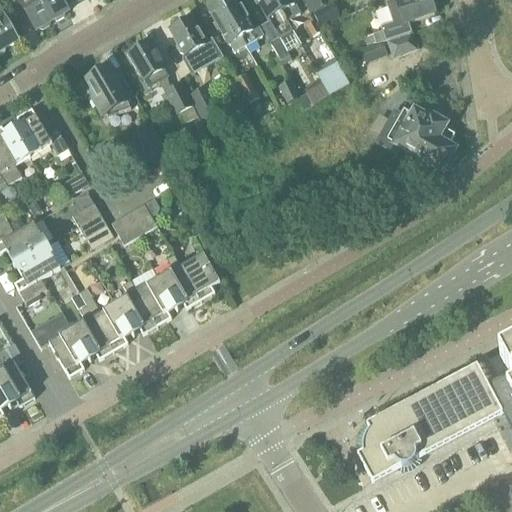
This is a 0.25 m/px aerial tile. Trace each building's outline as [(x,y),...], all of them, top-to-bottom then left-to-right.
[(52,24),(37,0),(17,0),(19,2),(18,2),(36,34),(52,24)] [(37,0),(52,24),(68,15),(59,0),(37,0)] [(221,4),(246,50),(258,43),(253,34),(255,33),(236,0),(222,0),(223,3),(221,4)] [(293,34),(287,24),(273,0),(254,0),(267,23),(278,42),(293,34)] [(273,0),(287,24),(300,17),(295,7),(291,0),(273,0)] [(386,5),(395,31),(373,38),(376,48),(409,37),(405,28),(435,18),(428,0),(410,0),(409,0),(400,0),(395,2),(396,2),(386,5)] [(234,56),(246,50),(221,4),(218,5),(215,4),(209,8),(209,11),(207,12),(227,49),(229,48),(234,56)] [(341,19),(334,5),(313,17),(320,31),(341,19)] [(0,54),(17,44),(3,20),(6,18),(0,8),(0,54)] [(169,34),(184,61),(184,65),(194,80),(225,61),(214,43),(207,47),(191,21),(169,34)] [(305,30),(311,41),(320,36),(313,25),(305,30)] [(411,38),(389,46),(394,62),(417,54),(411,38)] [(289,60),(285,52),(279,42),(270,47),(280,64),(289,60)] [(149,92),(168,80),(164,73),(165,72),(150,46),(128,58),(143,85),(144,84),(149,92)] [(131,111),(128,107),(123,98),(124,98),(107,70),(85,82),(92,94),(88,96),(98,113),(102,110),(108,120),(131,111)] [(235,83),(249,108),(259,102),(246,77),(235,83)] [(288,107),(299,101),(290,85),(279,90),(288,107)] [(321,86),(304,96),(312,109),(329,99),(321,86)] [(176,119),(192,111),(181,89),(165,97),(176,119)] [(189,100),(204,127),(221,118),(206,90),(189,100)] [(399,150),(442,174),(444,171),(447,173),(456,158),(452,156),(454,153),(447,149),(454,138),(443,131),(445,128),(430,120),(428,123),(414,115),(412,117),(403,112),(401,117),(394,113),(375,146),(395,157),(399,150)] [(20,129),(13,133),(29,161),(50,149),(57,160),(69,154),(56,132),(46,138),(32,113),(17,122),(20,129)] [(15,169),(29,161),(13,133),(5,137),(1,131),(0,131),(0,161),(14,185),(22,181),(15,169)] [(137,140),(149,165),(162,158),(150,134),(137,140)] [(0,178),(7,190),(14,185),(0,161),(0,178)] [(144,208),(151,220),(157,217),(160,211),(154,203),(154,202),(144,208)] [(72,220),(79,231),(100,219),(94,207),(72,220)] [(133,215),(146,237),(157,230),(144,208),(133,215)] [(146,237),(133,215),(122,221),(135,243),(146,237)] [(0,218),(0,246),(14,238),(7,225),(7,224),(3,217),(0,218)] [(107,230),(100,219),(79,231),(85,243),(107,230)] [(122,221),(111,227),(124,249),(135,243),(122,221)] [(0,257),(6,254),(14,269),(47,250),(33,227),(26,231),(16,237),(14,238),(0,246),(0,257)] [(60,273),(47,250),(14,269),(23,283),(14,288),(19,296),(41,284),(60,273)] [(181,271),(200,305),(215,297),(211,291),(220,286),(203,258),(181,271)] [(200,305),(181,271),(174,259),(166,264),(173,275),(159,284),(175,312),(183,307),(186,314),(200,305)] [(19,296),(24,305),(25,306),(47,294),(41,284),(19,296)] [(137,296),(157,331),(171,323),(167,316),(175,312),(159,284),(137,296)] [(143,339),(157,331),(137,296),(130,285),(123,289),(129,301),(115,309),(131,337),(139,333),(143,339)] [(124,341),(131,337),(115,309),(101,317),(87,293),(79,297),(87,310),(113,356),(128,348),(124,341)] [(99,364),(113,356),(87,310),(79,315),(86,326),(72,334),(88,362),(95,358),(99,364)] [(80,367),(88,362),(72,334),(62,317),(30,335),(41,353),(49,349),(69,382),(84,373),(80,367)] [(511,397),(511,351),(499,358),(511,382),(511,383),(506,387),(511,397)] [(15,368),(0,376),(0,395),(8,409),(16,405),(19,411),(35,402),(15,368)] [(413,468),(414,466),(416,463),(502,417),(477,370),(367,428),(369,434),(368,435),(366,438),(365,440),(364,443),(363,445),(362,448),(362,450),(362,454),(362,456),(357,459),(372,487),(401,471),(404,471),(407,471),(408,471),(411,469),(413,468)] [(1,413),(8,409),(0,395),(0,422),(4,420),(1,413)]
